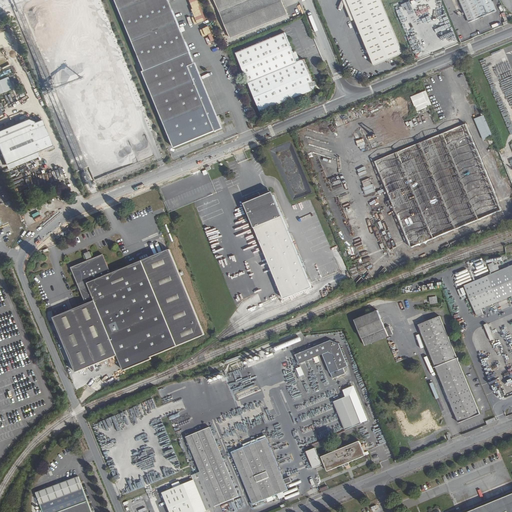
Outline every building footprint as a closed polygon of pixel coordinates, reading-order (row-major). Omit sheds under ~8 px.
[(142,71),(174,148),(220,130),(167,0),(115,0),(144,70),(142,71)] [(215,0),(231,38),(288,14),(282,0),(215,0)] [(344,0),(341,0),(349,20),(351,19),(344,0)] [(346,0),(373,66),(402,53),(380,0),(346,0)] [(465,0),(474,21),(496,12),(490,0),(465,0)] [(435,1),(402,14),(417,48),(428,43),(424,33),(435,28),(430,16),(440,13),(435,1)] [(237,53),(260,112),(312,92),(314,87),(315,86),(314,82),(313,83),(304,61),(300,63),(297,64),(293,54),(285,33),(237,53)] [(57,86),(64,111),(80,112),(100,93),(101,89),(100,89),(93,81),(93,75),(99,75),(99,81),(110,78),(110,72),(109,70),(106,70),(103,61),(91,48),(90,50),(88,48),(88,46),(72,50),(74,56),(72,58),(69,54),(57,58),(56,72),(60,68),(62,69),(63,68),(67,68),(57,77),(57,86)] [(0,93),(13,89),(10,77),(0,80),(0,93)] [(411,96),(415,106),(426,101),(422,91),(411,96)] [(223,102),(217,105),(221,116),(228,113),(223,102)] [(248,122),(253,120),(248,107),(242,109),(248,122)] [(482,140),(492,136),(483,115),(473,119),(482,140)] [(38,127),(0,142),(0,148),(3,157),(7,166),(42,150),(43,153),(54,148),(42,120),(36,122),(38,127)] [(36,122),(0,136),(0,142),(38,127),(36,122)] [(375,162),(411,249),(502,211),(466,124),(375,162)] [(485,141),(487,146),(495,144),(492,138),(485,141)] [(273,193),(245,204),(246,207),(274,196),(273,193)] [(246,207),(284,300),(312,289),(274,196),(246,207)] [(5,202),(0,204),(0,212),(8,208),(5,202)] [(0,226),(0,233),(2,238),(16,232),(11,222),(0,226)] [(68,311),(90,366),(117,355),(124,370),(152,359),(151,357),(205,336),(170,249),(113,272),(105,254),(94,258),(89,260),(73,267),(86,301),(95,297),(96,300),(68,311)] [(86,253),(89,260),(94,258),(91,251),(86,253)] [(475,310),(497,301),(511,294),(511,264),(487,275),(464,285),(475,310)] [(53,317),(75,372),(90,366),(68,311),(53,317)] [(377,311),(354,320),(361,338),(384,329),(377,311)] [(417,323),(457,423),(479,414),(439,316),(426,321),(426,320),(417,323)] [(330,340),(295,354),(299,363),(328,352),(332,353),(339,370),(348,366),(339,343),(330,340)] [(167,393),(179,421),(196,414),(184,386),(167,393)] [(351,395),(334,401),(346,430),(363,423),(351,395)] [(397,414),(406,435),(412,432),(413,435),(431,428),(430,425),(434,424),(429,411),(422,414),(424,420),(409,426),(403,412),(397,414)] [(184,436),(199,471),(214,506),(238,496),(208,426),(184,436)] [(233,457),(252,504),(288,489),(267,437),(243,447),(245,453),(233,457)] [(360,440),(322,456),(322,458),(320,459),(315,447),(306,450),(313,468),(322,464),(323,466),(325,465),(327,471),(366,455),(360,440)] [(193,480),(206,509),(214,506),(199,471),(191,474),(193,480)] [(91,511),(79,476),(35,492),(42,511),(91,511)] [(193,480),(163,492),(170,511),(203,511),(206,511),(206,509),(193,480)] [(511,511),(511,494),(468,511),(511,511)]
